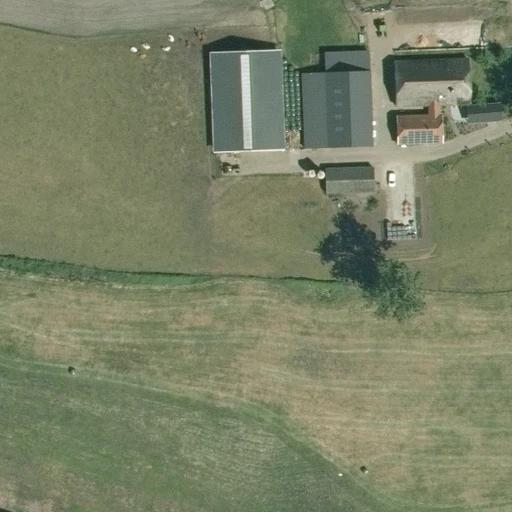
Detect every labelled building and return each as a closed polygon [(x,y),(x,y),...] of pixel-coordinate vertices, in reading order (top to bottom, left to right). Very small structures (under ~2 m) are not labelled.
[(276,51),(212,53),(215,151),(280,148),(276,51)] [(370,147),(367,52),(324,54),(324,73),(300,74),(303,149),(370,147)] [(467,59),(393,62),(395,106),(427,105),(427,115),(395,116),(396,144),(442,143),(441,115),(438,115),(438,104),(469,103),(467,59)] [(419,179),(430,178),(426,150),(416,152),(419,179)] [(372,192),(371,168),(324,170),(324,194),(372,192)]
